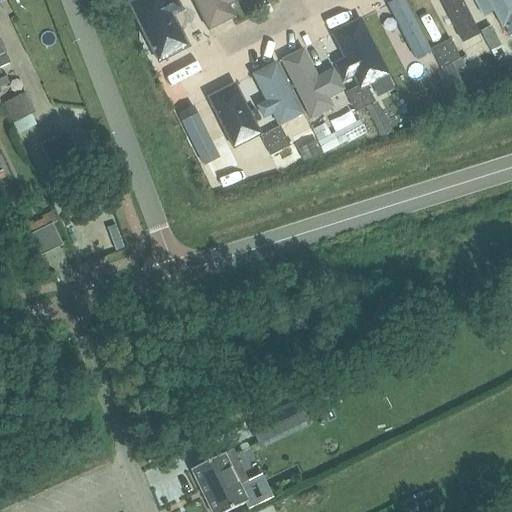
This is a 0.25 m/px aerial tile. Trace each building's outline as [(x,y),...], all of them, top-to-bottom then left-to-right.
[(156,0),(144,0),(121,11),(151,70),(183,55),(168,24),(178,19),(169,2),(160,7),(156,0)] [(180,0),(201,40),(230,25),(223,12),(231,8),(226,0),(180,0)] [(454,0),(430,0),(451,41),(456,51),(475,42),(454,0)] [(511,7),(508,0),(477,0),(497,36),(511,28),(511,7)] [(427,50),(404,3),(390,10),(413,56),(427,50)] [(338,68),(331,71),(340,90),(348,86),(351,92),(356,90),(365,85),(382,77),(356,24),(324,40),(338,68)] [(422,28),(431,45),(439,41),(430,24),(422,28)] [(481,33),(490,52),(496,49),(499,53),(503,51),(491,28),(481,33)] [(441,46),(451,65),(461,60),(456,51),(451,41),(441,46)] [(0,96),(12,91),(4,73),(1,74),(0,72),(0,70),(11,65),(0,42),(0,96)] [(441,70),(451,65),(441,46),(431,51),(441,70)] [(300,53),(274,65),(305,128),(331,115),(326,105),(341,98),(329,74),(315,81),(300,53)] [(511,62),(500,68),(505,78),(511,74),(511,62)] [(451,65),(441,70),(452,92),(462,87),(451,65)] [(297,121),(270,68),(244,81),(271,133),(281,129),(297,121)] [(365,85),(356,90),(365,109),(381,138),(392,132),(376,104),(375,104),(365,85)] [(229,89),(199,104),(227,159),(257,144),(229,89)] [(356,114),(365,109),(356,90),(351,92),(346,95),(356,114)] [(35,114),(26,95),(5,105),(14,124),(35,114)] [(196,167),(214,161),(192,97),(174,103),(196,167)] [(323,155),(366,133),(360,121),(317,143),(323,155)] [(311,131),(317,142),(327,137),(321,126),(311,131)] [(271,133),(281,153),(290,148),(281,129),(271,133)] [(67,133),(49,142),(41,146),(54,175),(81,162),(67,133)] [(271,158),(281,153),(271,133),(261,138),(271,158)] [(304,163),(321,154),(315,142),(298,151),(304,163)] [(52,214),(43,219),(47,228),(53,225),(56,223),(52,214)] [(32,224),(23,228),(27,237),(31,236),(36,233),(32,224)] [(36,233),(31,236),(42,257),(63,247),(53,225),(47,228),(36,233)] [(298,404),(250,428),(259,446),(307,422),(298,404)] [(391,423),(371,433),(378,447),(398,437),(391,423)] [(233,451),(191,471),(211,511),(230,511),(247,504),(239,487),(248,482),(233,451)] [(260,481),(244,486),(248,499),(265,494),(260,481)]
